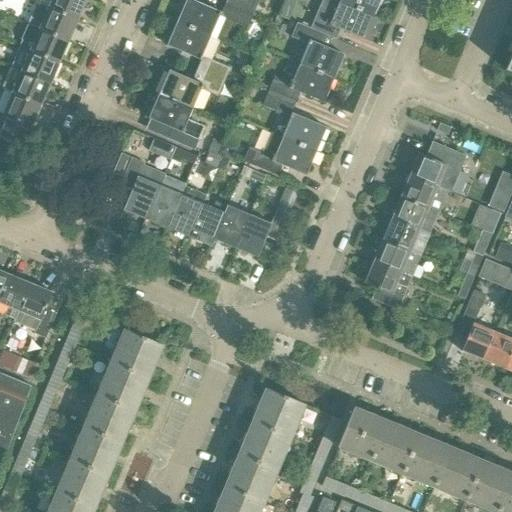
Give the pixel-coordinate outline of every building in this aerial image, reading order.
[(87,0),(52,0),(48,9),(79,22),(87,0)] [(191,0),(188,0),(178,23),(212,38),(220,40),(221,41),(230,21),(249,29),(255,15),(227,3),(224,13),(219,11),(219,12),(191,0)] [(228,0),(227,3),(255,15),(261,1),(258,0),(228,0)] [(323,0),(317,16),(311,29),(324,35),(329,25),(365,40),(375,17),(340,2),(335,0),(323,0)] [(335,0),(340,2),(375,17),(381,0),(335,0)] [(79,22),(48,9),(37,3),(28,24),(39,29),(39,30),(69,43),(79,22)] [(178,23),(168,46),(203,61),(198,72),(223,83),(229,68),(211,61),(220,40),(212,38),(178,23)] [(18,46),(30,51),(30,52),(60,65),(69,43),(39,30),(39,29),(28,24),(18,46)] [(298,24),(292,38),(309,46),(301,65),(334,80),(344,55),(320,45),(324,35),(311,29),(298,24)] [(60,65),(30,52),(20,73),(51,87),(60,65)] [(275,78),(269,92),(296,104),(300,93),(324,103),(334,80),(301,65),(292,85),(275,78)] [(171,71),(161,96),(192,109),(201,89),(217,96),(223,83),(198,72),(194,81),(171,71)] [(51,87),(20,73),(12,94),(42,107),(51,87)] [(269,92),(263,106),(291,118),(282,138),(317,153),(327,129),(291,114),(296,104),(269,92)] [(42,107),(12,94),(2,115),(33,128),(42,107)] [(161,96),(151,119),(174,129),(170,139),(195,149),(205,128),(202,126),(188,120),(192,109),(161,96)] [(0,120),(0,152),(7,155),(11,144),(24,149),(33,128),(2,115),(0,120)] [(249,147),(243,162),(279,177),(284,166),(307,176),(317,153),(282,138),(271,133),(262,153),(249,147)] [(419,154),(410,175),(437,186),(449,191),(464,156),(432,143),(431,146),(426,157),(419,154)] [(170,159),(179,164),(181,159),(193,165),(197,157),(175,148),(170,159)] [(146,219),(160,186),(163,179),(165,176),(142,166),(143,164),(122,155),(114,173),(126,178),(123,185),(134,190),(126,210),(146,219)] [(221,161),(210,156),(207,164),(226,172),(231,159),(223,155),(221,161)] [(237,180),(246,184),(248,179),(261,184),(265,177),(243,167),(237,180)] [(410,175),(401,197),(437,212),(440,214),(449,193),(449,191),(437,186),(410,175)] [(181,195),(160,186),(146,219),(168,229),(182,195),(181,195)] [(181,195),(182,195),(168,229),(188,237),(202,204),(206,195),(184,186),(181,195)] [(401,197),(392,217),(419,229),(429,233),(437,212),(401,197)] [(225,214),(202,204),(188,237),(211,247),(228,206),(225,214)] [(211,247),(212,247),(215,240),(236,248),(250,215),(228,206),(211,247)] [(272,225),(250,215),(236,248),(259,258),(268,237),(279,242),(290,216),(278,211),(272,225)] [(392,217),(383,239),(410,250),(419,229),(392,217)] [(483,232),(491,235),(497,223),(489,219),(483,232)] [(478,245),(475,252),(483,255),(491,235),(483,232),(478,245)] [(383,239),(374,261),(413,277),(422,257),(412,253),(409,252),(410,250),(383,239)] [(498,256),(511,262),(511,243),(505,241),(498,256)] [(464,257),(460,266),(458,272),(466,275),(473,278),(476,272),(483,255),(475,252),(472,260),(464,257)] [(374,261),(365,283),(377,288),(373,299),(399,310),(404,299),(407,292),(413,277),(374,261)] [(0,296),(10,274),(0,270),(0,296)] [(10,274),(0,296),(0,303),(7,307),(3,316),(15,320),(14,322),(15,322),(31,283),(10,274)] [(461,288),(459,287),(455,297),(464,300),(473,278),(466,275),(461,288)] [(31,283),(15,322),(36,331),(35,335),(45,339),(47,340),(55,321),(59,310),(58,309),(48,305),(53,293),(31,283)] [(457,335),(468,339),(463,352),(484,361),(496,332),(474,323),(486,294),(476,290),(457,335)] [(88,315),(78,311),(69,333),(78,337),(88,315)] [(163,346),(126,330),(112,363),(150,379),(163,346)] [(505,369),(511,353),(511,338),(496,332),(484,361),(505,369)] [(78,337),(69,333),(60,355),(69,359),(78,337)] [(3,351),(0,357),(0,366),(28,379),(34,364),(3,351)] [(69,359),(60,355),(51,376),(60,381),(69,359)] [(107,374),(98,395),(136,411),(150,379),(112,363),(107,374)] [(0,455),(4,457),(31,386),(0,374),(0,455)] [(60,381),(51,376),(42,398),(51,402),(60,381)] [(258,412),(253,422),(292,438),(305,405),(267,389),(258,412)] [(85,428),(122,443),(136,411),(98,395),(85,428)] [(51,402),(42,398),(33,420),(43,424),(51,402)] [(387,421),(355,407),(338,448),(370,461),(387,421)] [(327,426),(336,430),(341,420),(331,416),(327,426)] [(43,424),(33,420),(24,441),(34,445),(43,424)] [(419,434),(387,421),(370,461),(402,474),(419,434)] [(292,438),(253,422),(240,454),(278,470),(287,449),(292,438)] [(323,437),(332,441),(336,430),(327,426),(323,437)] [(122,443),(85,428),(71,460),(109,476),(121,446),(122,443)] [(419,434),(402,474),(434,488),(451,447),(419,434)] [(328,451),(332,441),(323,437),(319,447),(328,451)] [(34,471),(43,449),(34,445),(24,441),(15,463),(34,471)] [(315,458),(324,462),(328,451),(319,447),(315,458)] [(451,447),(434,488),(466,501),(483,461),(451,447)] [(278,470),(240,454),(226,487),(265,503),(278,470)] [(310,468),(320,472),(324,462),(315,458),(310,468)] [(62,481),(58,492),(95,508),(109,476),(71,460),(62,481)] [(511,472),(483,461),(466,501),(492,511),(498,511),(511,480),(511,472)] [(30,479),(34,471),(15,463),(6,485),(16,489),(21,475),(30,479)] [(310,468),(306,479),(316,483),(320,472),(310,468)] [(325,478),(321,488),(332,492),(336,482),(325,478)] [(302,489),(306,490),(315,494),(312,493),(316,483),(306,479),(302,489)] [(511,511),(511,480),(498,511),(511,511)] [(336,482),(332,492),(342,497),(347,487),(336,482)] [(16,489),(6,485),(0,499),(0,507),(7,510),(16,489)] [(260,511),(265,503),(226,487),(215,511),(260,511)] [(347,487),(342,497),(353,501),(357,491),(347,487)] [(301,501),(310,505),(315,494),(306,490),(301,501)] [(357,491),(353,501),(363,505),(367,495),(357,491)] [(93,511),(95,508),(58,492),(49,511),(93,511)] [(367,495),(363,505),(374,509),(378,499),(367,495)] [(423,511),(434,511),(440,499),(431,495),(423,511)] [(318,511),(332,511),(336,503),(324,498),(318,511)] [(378,499),(374,509),(379,511),(385,511),(388,504),(378,499)] [(357,511),(359,508),(356,507),(341,500),(338,509),(344,511),(357,511)] [(296,511),(307,511),(310,505),(301,501),(296,511)]
